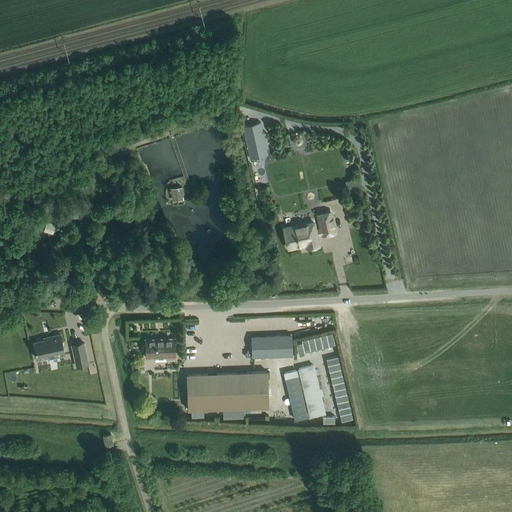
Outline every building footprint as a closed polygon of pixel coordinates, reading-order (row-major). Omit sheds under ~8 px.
[(249,158),(267,154),(260,122),(243,125),(249,158)] [(294,137),(293,139),(294,141),(296,143),(298,144),(300,143),(302,141),(302,139),(302,137),(300,135),(298,135),(296,135),(294,137)] [(182,187),(171,189),(172,200),(183,199),(182,187)] [(335,231),(333,222),(330,212),(318,215),(321,229),(315,231),(313,222),(284,229),(288,247),(299,245),(299,243),(304,242),(305,244),(307,243),(307,247),(318,244),(316,234),(322,233),(322,234),(335,231)] [(46,221),(43,230),(53,233),(55,224),(46,221)] [(335,341),(341,340),(339,328),(333,329),(335,341)] [(43,339),(33,341),(37,358),(48,355),(47,353),(54,352),(55,356),(64,354),(60,333),(48,336),(49,338),(43,339)] [(323,333),(305,335),(306,349),(325,347),(323,333)] [(292,354),(291,344),(291,334),(251,336),(252,356),(292,354)] [(5,337),(6,363),(27,362),(27,336),(5,337)] [(157,338),(145,338),(145,345),(143,345),(143,351),(146,351),(146,357),(155,357),(155,356),(166,355),(166,357),(175,356),(174,337),(162,338),(162,339),(157,339),(157,338)] [(83,342),(71,345),(76,366),(88,364),(83,342)] [(346,357),(340,358),(342,370),(348,369),(346,357)] [(306,363),(308,369),(319,367),(318,360),(306,363)] [(321,373),(315,374),(314,369),(308,370),(317,409),(331,405),(327,389),(324,390),(321,373)] [(267,370),(187,373),(188,409),(268,406),(267,370)] [(349,370),(343,372),(346,384),(352,382),(349,370)] [(350,399),(355,398),(352,385),(347,386),(350,399)] [(110,434),(103,435),(105,445),(113,444),(110,434)]
